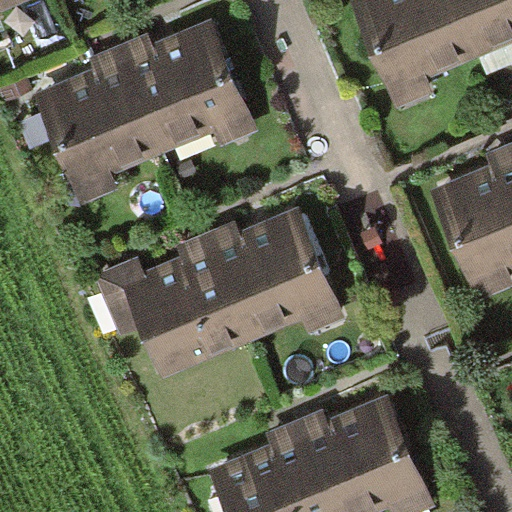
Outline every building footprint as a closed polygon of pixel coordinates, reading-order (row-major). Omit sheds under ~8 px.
[(511,0),(351,0),(385,82),(511,29),(511,0)] [(211,34),(39,105),(77,195),(249,125),(211,34)] [(511,156),(432,190),(469,280),(511,262),(511,156)] [(295,213),(123,284),(160,375),(332,304),(295,213)] [(390,405),(218,476),(232,511),(389,511),(427,496),(390,405)]
